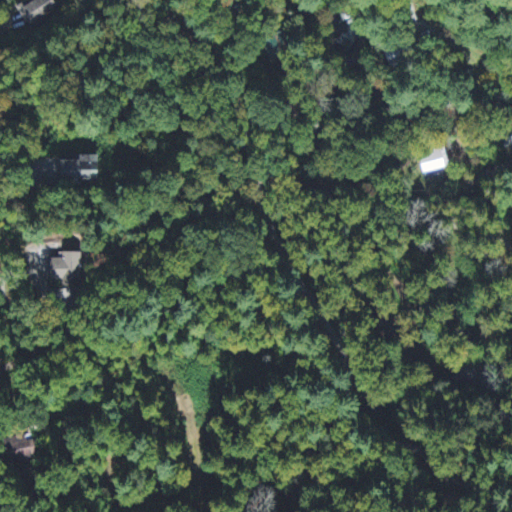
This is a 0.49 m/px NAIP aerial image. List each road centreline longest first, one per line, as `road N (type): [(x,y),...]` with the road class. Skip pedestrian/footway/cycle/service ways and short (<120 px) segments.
road 1 (residential): [(511,493),(453,481),(419,451),(364,436),(334,329),(277,237),(225,64),(221,22),(233,4),(242,7),(255,59),(353,178),(412,197)]
road 2 (residential): [(296,112),(292,119),(341,216),(413,303),(445,327),(507,344)]
road 3 (residential): [(78,336),(138,408),(162,472),(194,511)]
